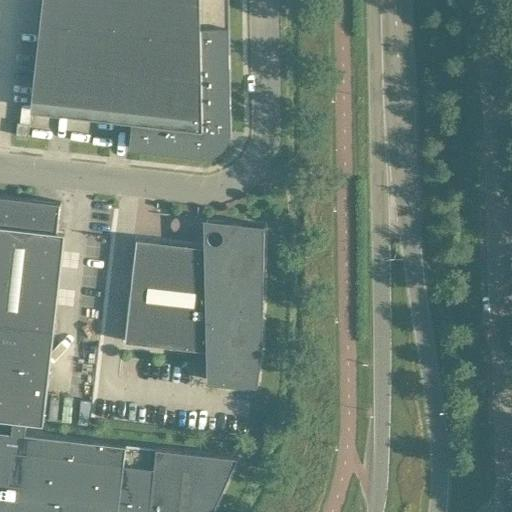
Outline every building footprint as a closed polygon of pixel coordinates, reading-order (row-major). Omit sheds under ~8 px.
[(44,0),(32,108),(133,119),(130,147),(205,155),(210,155),(215,153),(219,151),(223,148),(223,129),(232,131),(229,0),(44,0)] [(17,134),(29,135),(30,122),(18,121),(17,134)] [(35,198),(0,193),(0,416),(45,421),(66,230),(58,229),(61,201),(53,200),(53,203),(35,201),(35,198)] [(208,379),(258,384),(264,326),(265,224),(230,220),(230,223),(240,224),(237,248),(227,248),(206,249),(206,245),(138,238),(126,340),(191,347),(192,338),(210,341),(209,348),(208,348),(208,379)] [(213,511),(239,456),(0,428),(0,511),(213,511)]
